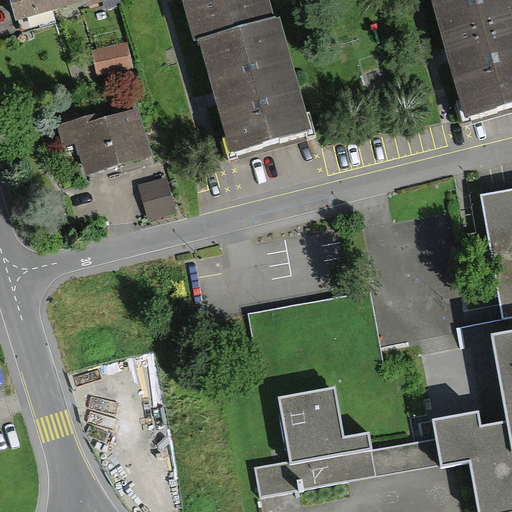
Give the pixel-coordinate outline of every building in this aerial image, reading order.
[(10,0),(15,16),(72,0),(84,0),(86,5),(103,0),(10,0)] [(285,0),(198,0),(212,47),(293,24),(285,0)] [(511,0),(445,0),(460,49),(480,115),(511,105),(511,0)] [(293,24),(212,47),(228,104),(246,165),(327,142),(293,24)] [(126,41),(92,48),(96,72),(131,65),(126,41)] [(114,116),(68,127),(73,149),(88,146),(96,178),(162,162),(150,113),(115,121),(114,116)] [(165,174),(139,182),(150,220),(177,213),(165,174)] [(511,313),(511,186),(481,192),(503,315),(511,313)] [(252,473),(257,499),(468,460),(477,511),(506,511),(511,511),(511,329),(488,334),(505,422),(478,427),(475,413),(429,421),(433,441),(368,453),(365,436),(340,441),(331,389),(276,399),(288,466),(252,473)]
